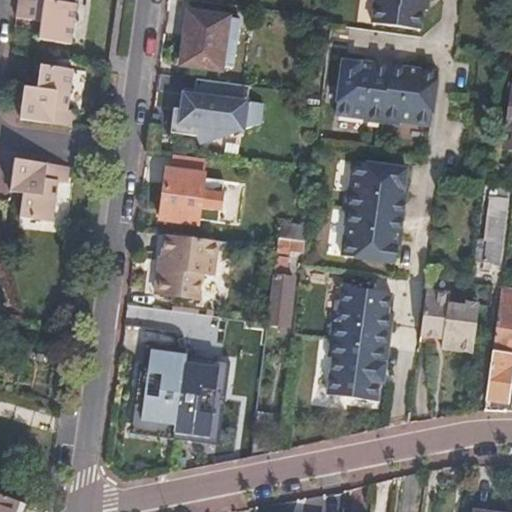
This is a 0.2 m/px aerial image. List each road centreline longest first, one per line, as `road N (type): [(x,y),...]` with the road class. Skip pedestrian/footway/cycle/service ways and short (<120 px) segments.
road 1 (residential): [(511,430),(480,429),(83,511)]
road 2 (residential): [(77,511),(125,158)]
road 3 (residential): [(125,158),(150,0)]
road 4 (residential): [(0,141),(125,158)]
